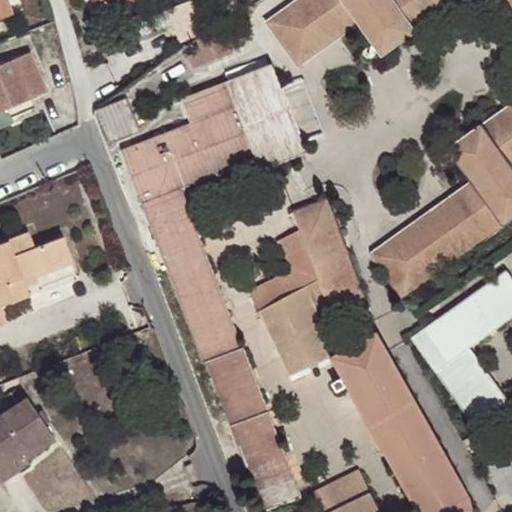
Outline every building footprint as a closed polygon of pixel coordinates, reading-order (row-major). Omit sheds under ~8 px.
[(7,0),(0,0),(0,17),(12,13),(7,0)] [(93,0),(97,10),(104,7),(101,0),(93,0)] [(101,0),(104,7),(108,16),(141,3),(139,0),(101,0)] [(205,29),(193,0),(192,0),(168,11),(180,40),(205,29)] [(438,0),(300,0),(269,22),(293,54),(364,3),(387,36),(438,0)] [(364,3),(293,54),(300,64),(361,21),(385,53),(459,0),(438,0),(387,36),(364,3)] [(511,2),(510,0),(501,0),(511,15),(511,2)] [(220,58),(210,32),(197,40),(199,45),(188,53),(194,69),(220,58)] [(240,32),(230,36),(235,50),(246,46),(247,45),(248,44),(249,43),(249,42),(250,41),(250,40),(250,38),(249,37),(249,36),(248,35),(247,34),(245,33),(245,32),(244,32),(242,32),(240,32)] [(6,109),(16,106),(47,91),(30,52),(0,64),(0,127),(12,122),(6,109)] [(273,65),(229,83),(257,157),(260,156),(264,167),(306,151),(273,65)] [(257,157),(229,83),(185,101),(195,124),(125,152),(206,361),(208,361),(265,510),(301,496),(243,347),(242,348),(181,187),(257,157)] [(139,130),(128,100),(98,111),(110,142),(139,130)] [(21,118),(16,106),(6,109),(12,122),(21,118)] [(469,152),(511,121),(511,106),(452,149),(475,182),(373,254),(380,264),(492,184),(469,152)] [(380,264),(403,296),(511,219),(511,121),(469,152),(492,184),(380,264)] [(316,280),(329,306),(335,319),(368,303),(318,201),(285,217),(293,234),(316,280)] [(0,324),(7,322),(1,306),(29,294),(27,287),(23,277),(32,274),(35,277),(37,276),(73,262),(64,235),(36,247),(30,232),(0,243),(0,324)] [(316,280),(293,234),(278,242),(291,268),(250,291),(261,311),(316,280)] [(511,315),(511,280),(506,273),(413,337),(478,428),(509,405),(467,347),(511,315)] [(23,277),(27,287),(39,282),(37,276),(35,277),(32,274),(23,277)] [(329,306),(316,281),(261,311),(259,312),(291,377),(330,359),(339,354),(318,311),(329,306)] [(382,343),(376,332),(339,354),(330,359),(336,369),(417,511),(424,511),(347,373),(387,351),(382,343)] [(470,498),(387,351),(347,373),(424,511),(470,511),(471,509),(470,498)] [(17,465),(55,440),(27,399),(0,416),(0,467),(12,459),(17,465)] [(12,459),(0,467),(0,478),(1,481),(20,469),(17,465),(12,459)] [(321,511),(331,511),(371,492),(360,469),(312,492),(321,511)] [(206,498),(219,495),(215,491),(212,488),(203,486),(195,487),(199,501),(206,498)] [(380,511),(371,492),(331,511),(274,511),(270,511),(380,511)] [(210,511),(206,498),(199,501),(175,507),(175,511),(210,511)]
